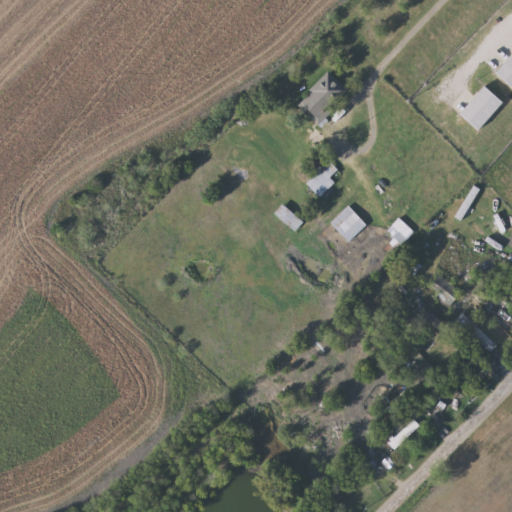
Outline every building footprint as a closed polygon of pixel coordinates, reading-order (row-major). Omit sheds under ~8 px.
[(511,86),(497,74),(511,55),(511,86)] [(297,104),(330,72),(350,93),(318,124),(297,104)] [(480,131),(461,114),(487,86),(505,102),(480,131)] [(338,170),(331,177),(335,181),(318,197),(306,183),(329,161),(338,170)] [(481,190),(461,219),(455,215),(474,186),(481,190)] [(274,214),(282,204),(304,221),(295,231),(274,214)] [(348,242),(330,222),(349,205),(367,225),(348,242)] [(414,232),(402,246),(386,232),(399,218),(414,232)] [(430,286),(440,274),(463,293),(450,309),(435,297),(438,293),(430,286)] [(508,298),(502,304),(495,297),(501,291),(508,298)]
